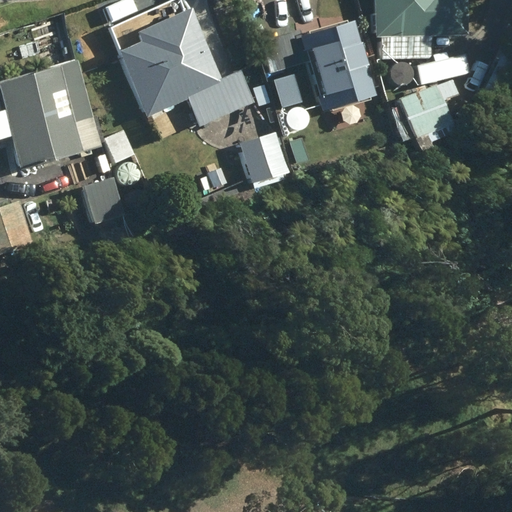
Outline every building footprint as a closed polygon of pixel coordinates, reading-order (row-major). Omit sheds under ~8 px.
[(363,0),(364,39),(372,39),(372,61),(423,60),(422,38),(456,37),(455,0),(363,0)] [(119,35),(123,45),(103,53),(131,120),(176,102),(187,129),(244,104),(231,72),(209,82),(178,10),(119,35)] [(286,38),(308,114),(363,99),(342,23),(286,38)] [(7,79),(0,81),(0,158),(5,175),(88,148),(88,145),(92,144),(68,68),(66,69),(54,29),(50,30),(48,24),(29,30),(41,68),(23,74),(19,59),(3,64),(7,79)] [(23,30),(5,36),(8,45),(26,39),(23,30)] [(250,42),(260,76),(279,70),(268,37),(250,42)] [(0,45),(0,54),(9,52),(7,44),(0,45)] [(287,109),(280,85),(263,91),(270,114),(287,109)] [(406,90),(408,94),(388,101),(403,141),(416,136),(419,143),(445,134),(427,86),(416,90),(415,87),(406,90)] [(228,145),(239,187),(277,177),(266,135),(228,145)] [(122,156),(102,163),(110,189),(130,182),(122,156)] [(99,181),(70,190),(81,227),(111,218),(99,181)] [(0,254),(31,244),(16,201),(0,206),(0,254)]
